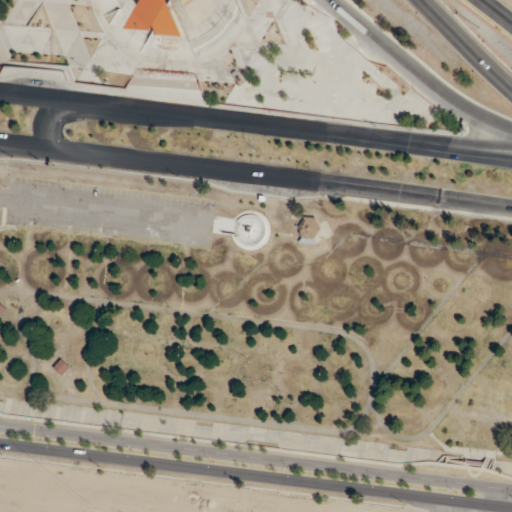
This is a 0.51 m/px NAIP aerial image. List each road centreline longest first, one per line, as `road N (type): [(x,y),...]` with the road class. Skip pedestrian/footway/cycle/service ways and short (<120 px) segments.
road 1 (trunk): [(511,163),(0,94)]
road 2 (trunk): [(0,142),(511,209)]
road 3 (trunk): [(511,136),(446,106),(318,0)]
road 4 (primary): [(409,0),(511,93)]
